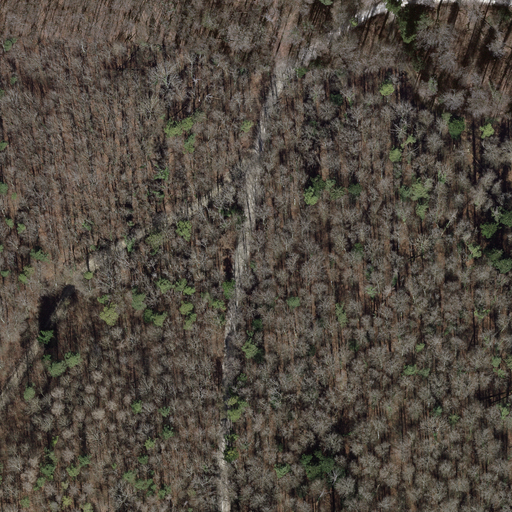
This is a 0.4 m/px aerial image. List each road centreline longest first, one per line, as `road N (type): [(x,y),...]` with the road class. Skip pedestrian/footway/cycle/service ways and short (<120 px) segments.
road 1 (track): [(266,139),(181,217),(94,261),(0,402)]
road 2 (track): [(266,139),(241,284),(229,511)]
road 3 (track): [(511,149),(454,120),(422,92),(391,42),(394,13),(407,0)]
road 4 (track): [(397,0),(322,37),(282,76),(266,139)]
